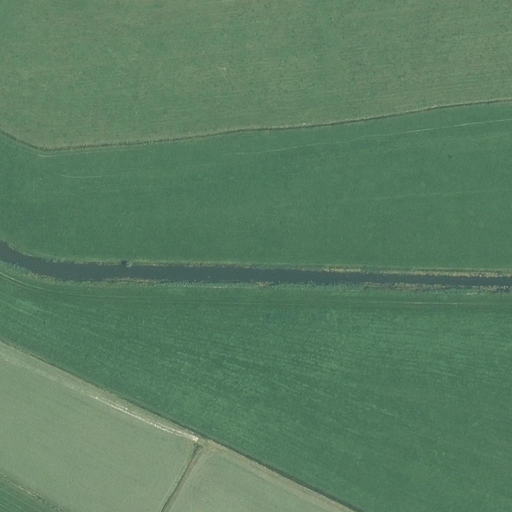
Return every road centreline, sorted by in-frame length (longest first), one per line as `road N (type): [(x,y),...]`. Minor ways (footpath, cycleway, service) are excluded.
road 1 (track): [(511,302),(176,300),(44,292),(0,271)]
road 2 (track): [(346,511),(0,353)]
